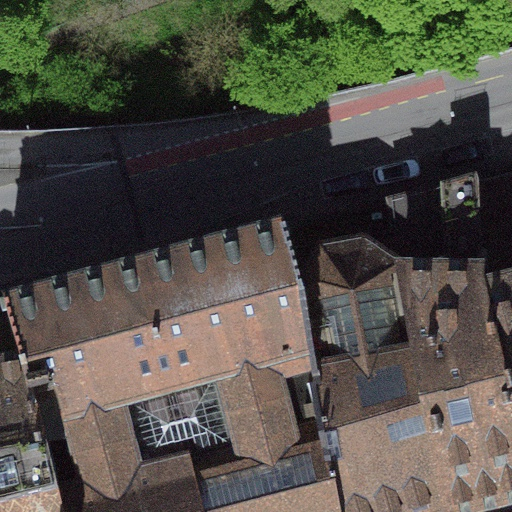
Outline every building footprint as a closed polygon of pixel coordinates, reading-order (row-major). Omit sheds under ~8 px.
[(511,491),(511,425),(481,293),(484,292),(481,271),(488,271),(487,252),(480,253),(476,184),(475,178),(433,190),(392,201),(400,264),(419,367),(446,507),(486,498),(511,491)] [(427,511),(446,507),(419,367),(400,264),(392,201),(388,202),(390,209),(391,227),(372,230),(360,228),(359,233),(322,240),(319,235),(309,242),(289,246),(287,237),(288,237),(286,229),(281,230),(292,279),(297,291),(316,384),(311,385),(338,511),(427,511)] [(338,511),(311,385),(316,384),(297,291),(292,279),(281,230),(7,304),(25,364),(43,440),(57,493),(61,511),(338,511)] [(511,287),(484,292),(481,293),(511,425),(511,287)] [(0,511),(61,511),(57,493),(43,440),(25,364),(7,304),(0,305),(0,511)]
